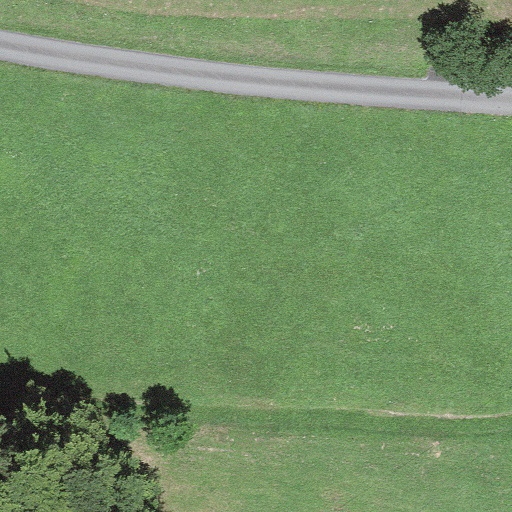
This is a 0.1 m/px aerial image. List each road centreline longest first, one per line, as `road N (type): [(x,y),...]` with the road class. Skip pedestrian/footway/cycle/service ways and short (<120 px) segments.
road 1 (track): [(511,108),(274,89),(0,43)]
road 2 (track): [(0,388),(131,413),(440,429),(511,424)]
